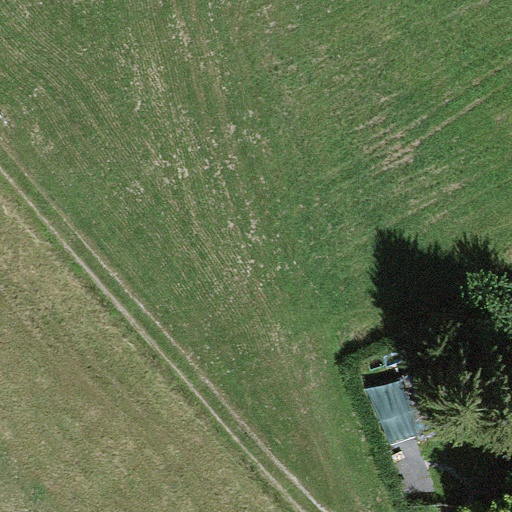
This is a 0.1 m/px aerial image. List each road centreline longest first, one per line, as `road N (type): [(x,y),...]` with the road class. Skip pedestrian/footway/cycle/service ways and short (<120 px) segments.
road 1 (track): [(375,511),(207,0)]
road 2 (track): [(0,144),(312,511)]
